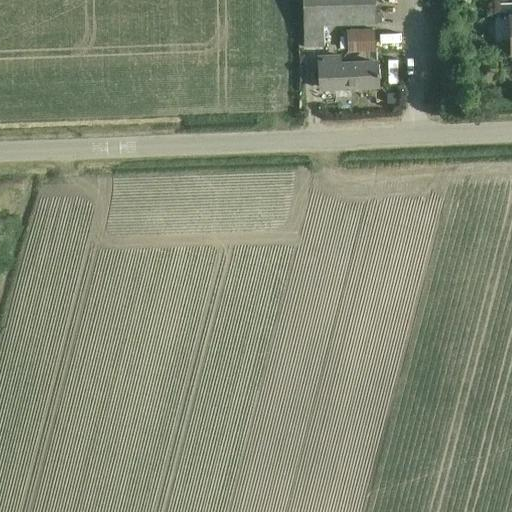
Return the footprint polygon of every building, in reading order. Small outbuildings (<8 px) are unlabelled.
[(278,0),(279,39),(301,38),(301,0),(278,0)] [(324,24),(375,23),(374,0),(302,0),(304,46),(324,46),(324,24)] [(347,32),(348,52),(376,51),(375,31),(347,32)] [(318,56),(318,68),(319,88),(377,84),(376,64),(340,66),(340,54),(318,56)] [(398,93),(388,93),(389,103),(398,103),(398,93)]
